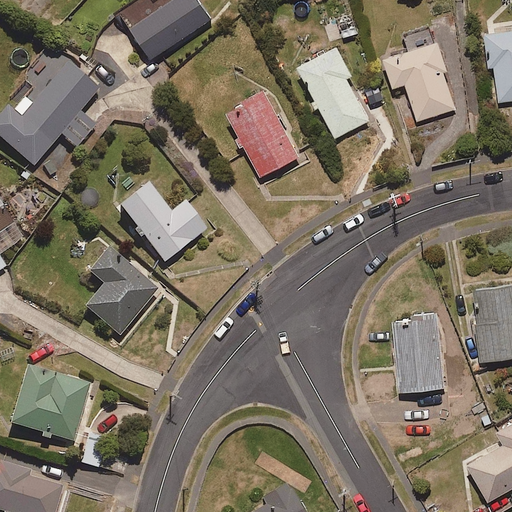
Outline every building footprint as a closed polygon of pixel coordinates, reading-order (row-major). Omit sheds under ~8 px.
[(199,0),(163,0),(127,25),(148,57),(210,16),(199,0)] [(511,25),(481,30),(486,66),(492,65),(497,102),(511,99),(511,25)] [(435,38),(380,57),(390,86),(403,82),(416,121),(455,108),(442,70),(446,69),(435,38)] [(334,43),(294,65),(312,98),(309,100),(313,108),(317,106),(334,137),(368,119),(345,76),(350,73),(334,43)] [(1,103),(0,103),(0,139),(31,165),(57,133),(73,147),(93,122),(77,109),(95,87),(62,59),(16,115),(1,103)] [(260,85),(238,97),(240,102),(223,111),(236,136),(233,137),(238,146),(241,144),(258,177),(298,156),(260,85)] [(140,181),(113,204),(131,226),(130,229),(136,236),(138,235),(161,262),(203,227),(179,199),(166,210),(140,181)] [(0,207),(0,267),(5,264),(0,257),(0,249),(20,236),(0,207)] [(98,282),(79,305),(118,335),(156,287),(102,245),(82,270),(98,282)] [(477,361),(511,356),(511,282),(470,288),(475,321),(472,321),(477,361)] [(408,317),(390,319),(397,391),(441,386),(433,310),(408,313),(408,317)] [(87,382),(19,364),(3,422),(38,431),(37,436),(45,438),(47,434),(71,440),(87,382)] [(500,443),(464,463),(486,501),(511,486),(511,419),(493,430),(500,443)] [(463,441),(473,458),(499,443),(489,427),(463,441)] [(86,432),(78,462),(122,473),(126,458),(107,453),(111,438),(86,432)] [(0,510),(0,511),(52,511),(60,484),(24,475),(26,469),(0,461),(0,510)] [(265,500),(244,511),(307,511),(291,484),(289,486),(284,478),(260,492),(265,500)]
